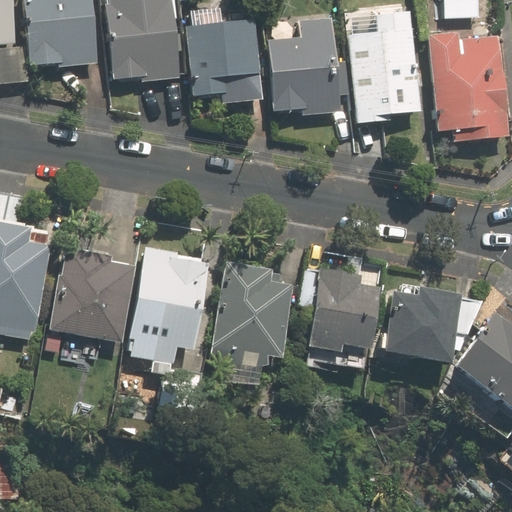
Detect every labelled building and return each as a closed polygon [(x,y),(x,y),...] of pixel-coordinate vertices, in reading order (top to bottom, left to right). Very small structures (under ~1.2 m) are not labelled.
[(11,47),(6,0),(0,0),(0,86),(21,84),(17,47),(11,47)] [(85,0),(17,0),(23,71),(91,65),(85,0)] [(138,87),(176,83),(168,0),(102,0),(103,11),(98,11),(106,84),(137,81),(138,87)] [(476,26),(476,0),(437,0),(437,26),(476,26)] [(379,120),(418,116),(410,14),(370,17),(371,37),(343,39),(350,129),(380,127),(379,120)] [(251,21),(178,28),(185,102),(257,96),(251,21)] [(326,21),(292,22),(293,40),(262,41),(264,120),(336,118),(335,98),(342,97),(341,62),(327,63),(326,21)] [(454,34),(422,37),(431,138),(444,137),(445,147),(504,142),(495,38),(454,41),(454,34)] [(24,229),(0,224),(0,337),(30,343),(46,247),(21,243),(24,229)] [(141,377),(165,381),(170,350),(185,353),(201,258),(137,247),(118,360),(143,364),(141,377)] [(111,266),(58,256),(44,333),(114,345),(127,275),(110,272),(111,266)] [(260,367),(261,358),(274,360),(287,288),(275,285),(277,271),(239,264),(237,273),(219,270),(204,351),(221,355),(216,382),(250,388),(254,366),(260,367)] [(359,275),(310,270),(300,350),(334,354),(335,346),(365,350),(372,288),(357,286),(359,275)] [(444,366),(455,297),(378,286),(368,355),(444,366)] [(511,331),(488,313),(446,369),(511,419),(511,331)] [(10,392),(0,389),(0,411),(6,413),(10,392)]
